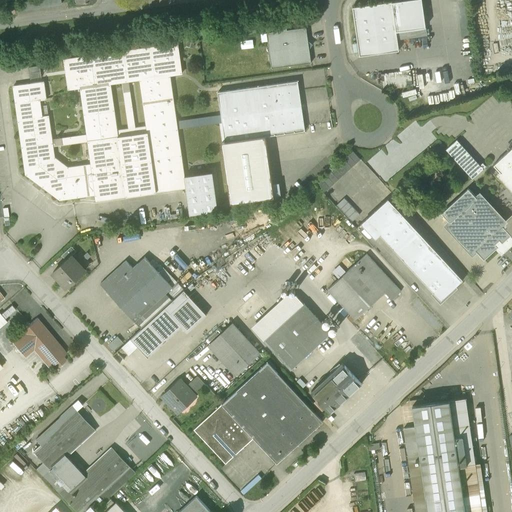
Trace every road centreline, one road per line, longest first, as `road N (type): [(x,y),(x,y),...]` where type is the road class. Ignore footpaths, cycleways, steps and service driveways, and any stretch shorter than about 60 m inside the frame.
road 1 (unclassified): [(244,511),(24,275),(0,262)]
road 2 (tertiary): [(269,511),(511,280)]
road 3 (unclassified): [(333,0),(338,68),(366,119)]
